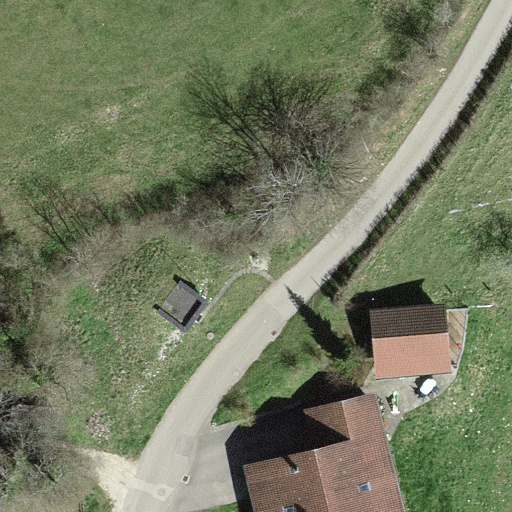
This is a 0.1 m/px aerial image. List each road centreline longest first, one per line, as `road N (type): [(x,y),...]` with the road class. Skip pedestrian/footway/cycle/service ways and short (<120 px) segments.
road 1 (track): [(511,8),(376,211),(258,317)]
road 2 (residential): [(153,511),(190,413),(258,317)]
